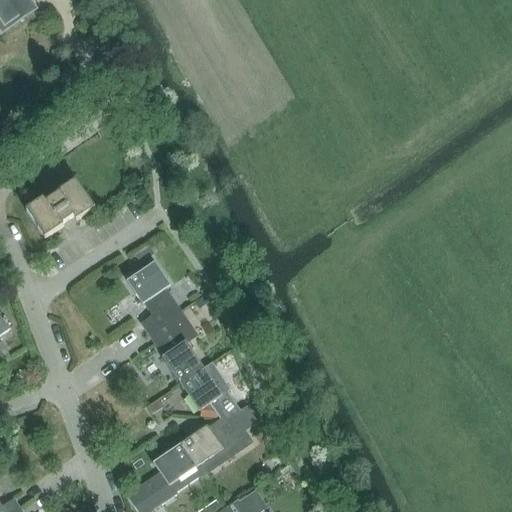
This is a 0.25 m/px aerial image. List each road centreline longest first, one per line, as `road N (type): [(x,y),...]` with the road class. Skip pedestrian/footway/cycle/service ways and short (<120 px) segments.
road 1 (residential): [(0,188),(133,95)]
road 2 (residential): [(31,301),(157,217)]
road 3 (residential): [(108,511),(61,393)]
